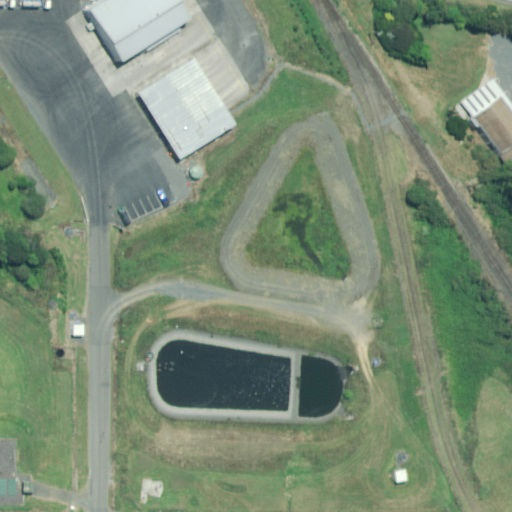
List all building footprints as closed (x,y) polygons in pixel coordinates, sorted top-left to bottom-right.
[(159,0),(65,0),(65,1),(99,56),(168,13),(159,0)] [(215,121),(167,46),(109,83),(156,158),(215,121)] [(509,167),(511,164),(511,107),(494,81),(464,103),(509,167)] [(298,259),(282,230),(264,240),(268,247),(259,252),(271,274),(298,259)] [(35,482),(25,480),(22,493),(33,495),(35,482)]
